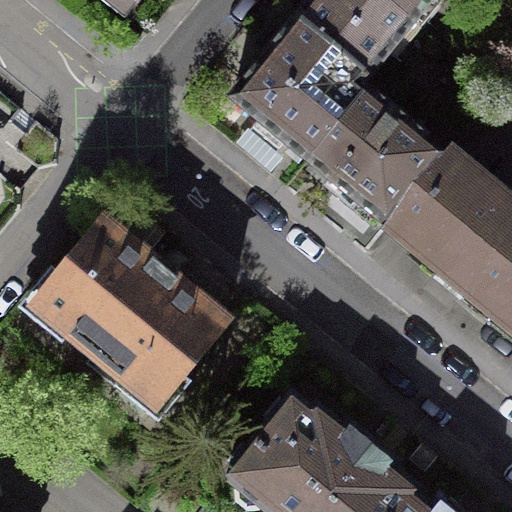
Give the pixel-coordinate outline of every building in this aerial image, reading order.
[(100,0),(117,14),(128,0),(100,0)] [(368,76),(412,22),(385,0),(311,0),(297,18),(368,76)] [(385,0),(412,22),(430,0),(385,0)] [(269,128),(308,160),(367,89),(361,84),(368,76),(297,18),(231,97),(269,128)] [(349,194),(384,222),(442,151),(367,89),(308,160),(349,194)] [(511,208),(442,151),(384,222),(387,225),(388,224),(440,267),(436,273),(466,297),(470,292),(511,325),(511,208)] [(104,221),(34,306),(157,407),(227,322),(163,270),(104,221)] [(315,511),(372,443),(349,425),(345,430),(336,423),(316,407),(312,412),(292,396),(226,475),(238,485),(234,490),(235,501),(247,511),(258,510),(262,505),(270,511),(315,511)] [(431,511),(441,501),(439,499),(430,510),(414,496),(418,491),(412,485),(390,468),(395,462),(372,443),(315,511),(431,511)] [(454,511),(441,501),(431,511),(454,511)]
